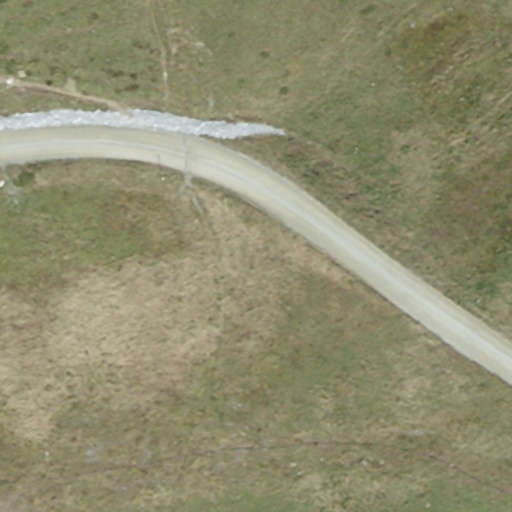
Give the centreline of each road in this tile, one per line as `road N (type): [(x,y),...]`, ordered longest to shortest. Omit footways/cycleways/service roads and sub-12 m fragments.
road 1 (track): [(211,468),(326,450),(409,450),(511,475)]
road 2 (track): [(0,474),(110,480),(211,468)]
